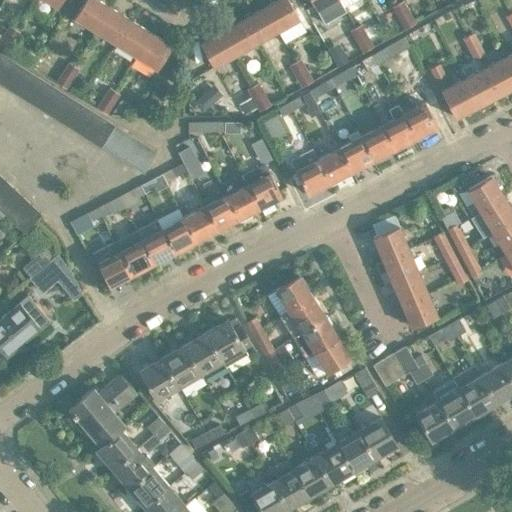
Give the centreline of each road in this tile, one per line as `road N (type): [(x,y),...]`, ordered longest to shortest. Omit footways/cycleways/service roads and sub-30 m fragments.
road 1 (residential): [(0,420),(118,327),(511,125)]
road 2 (residential): [(400,511),(511,445)]
